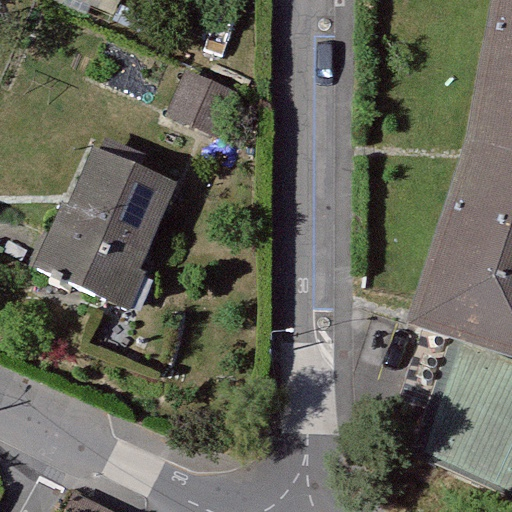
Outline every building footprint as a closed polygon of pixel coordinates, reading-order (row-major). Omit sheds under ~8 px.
[(63,0),(100,15),(105,0),(63,0)] [(511,0),(494,0),(468,137),(511,150),(511,0)] [(187,78),(169,121),(223,143),(241,100),(187,78)] [(511,359),(511,150),(468,137),(410,322),(465,339),(511,359)] [(41,280),(129,317),(183,193),(95,155),(41,280)] [(511,359),(465,339),(419,461),(511,501),(511,359)] [(105,511),(73,495),(64,511),(105,511)]
